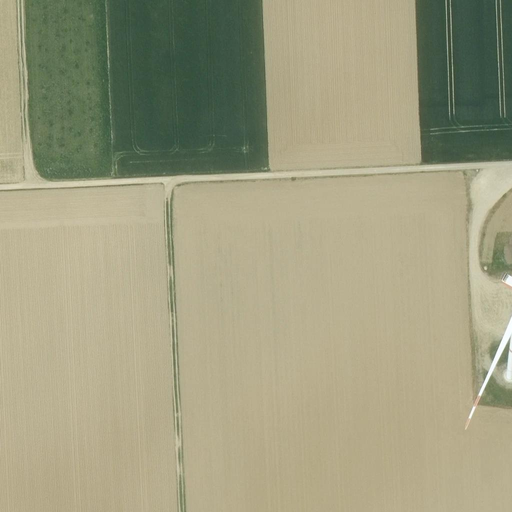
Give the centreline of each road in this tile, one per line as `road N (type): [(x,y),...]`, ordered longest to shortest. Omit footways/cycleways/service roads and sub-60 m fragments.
road 1 (track): [(0,189),(511,165)]
road 2 (track): [(166,181),(182,511)]
road 3 (track): [(27,187),(20,0)]
